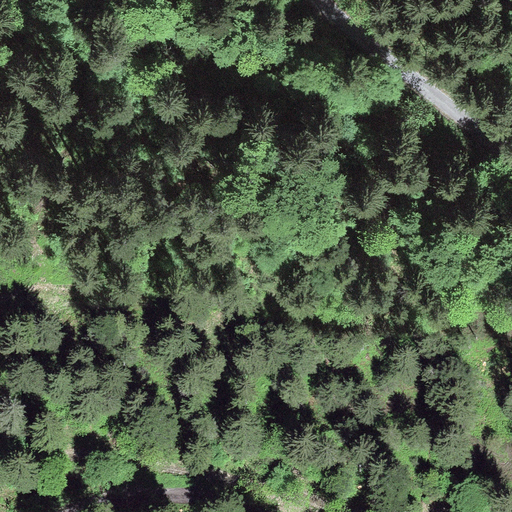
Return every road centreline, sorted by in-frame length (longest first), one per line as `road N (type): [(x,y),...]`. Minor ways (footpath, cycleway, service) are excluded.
road 1 (track): [(511,154),(318,0)]
road 2 (track): [(264,511),(169,490),(86,511)]
